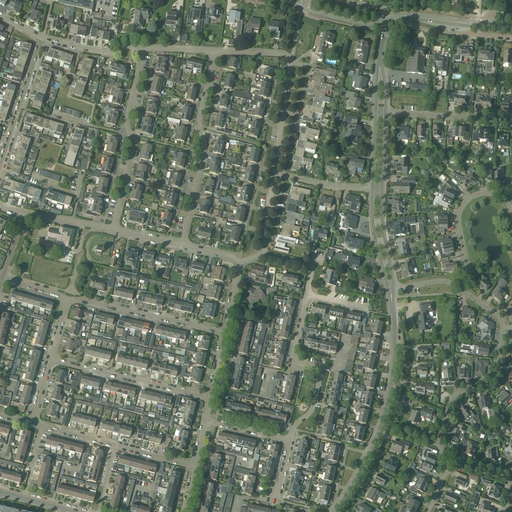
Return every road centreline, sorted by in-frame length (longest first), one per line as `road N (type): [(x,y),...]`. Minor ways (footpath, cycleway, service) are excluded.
road 1 (tertiary): [(331,511),(368,452),(388,397),(390,289)]
road 2 (residential): [(460,289),(496,315),(502,330),(493,381),(452,398),(438,440),(449,462)]
road 3 (residential): [(182,245),(215,51)]
road 4 (residential): [(273,173),(288,63),(277,53),(215,51)]
road 5 (residential): [(210,399),(50,360)]
road 6 (residential): [(225,332),(67,298)]
road 7 (residential): [(0,161),(41,38)]
road 8 (residential): [(511,125),(385,113)]
road 9 (residential): [(460,289),(461,207),(476,194),(500,195)]
